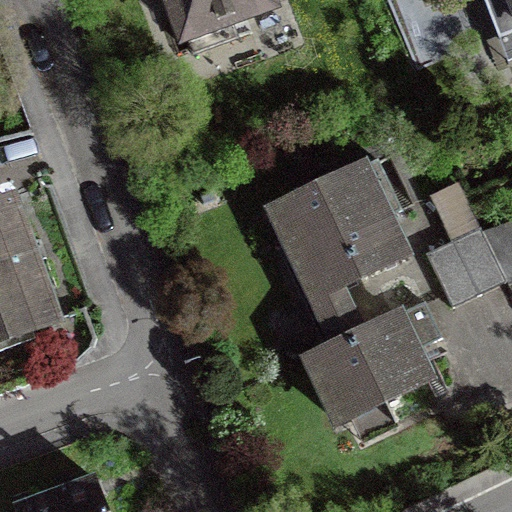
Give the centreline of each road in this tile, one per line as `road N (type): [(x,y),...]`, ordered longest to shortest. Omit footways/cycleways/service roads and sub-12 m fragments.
road 1 (residential): [(31,0),(164,367)]
road 2 (residential): [(164,367),(0,426)]
road 3 (residential): [(164,367),(222,511)]
